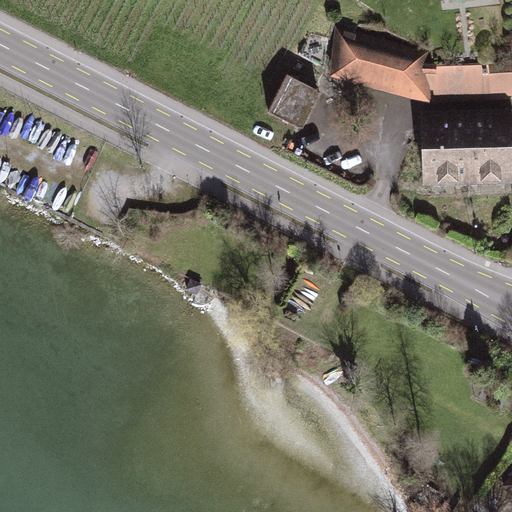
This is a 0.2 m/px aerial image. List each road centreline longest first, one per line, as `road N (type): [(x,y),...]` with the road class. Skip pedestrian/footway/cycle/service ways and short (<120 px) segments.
road 1 (primary): [(511,305),(0,48)]
road 2 (track): [(211,156),(185,174),(116,196),(0,137)]
